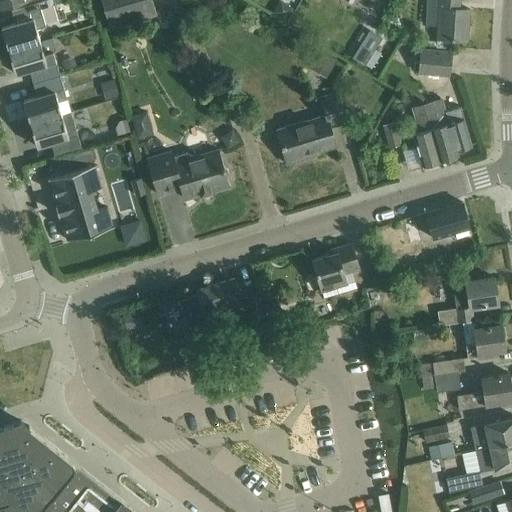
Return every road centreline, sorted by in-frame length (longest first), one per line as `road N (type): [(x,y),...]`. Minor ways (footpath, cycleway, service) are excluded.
road 1 (residential): [(80,312),(103,289),(511,170)]
road 2 (unclassified): [(258,511),(132,418),(92,371)]
road 3 (unclassified): [(92,371),(85,407),(215,511)]
